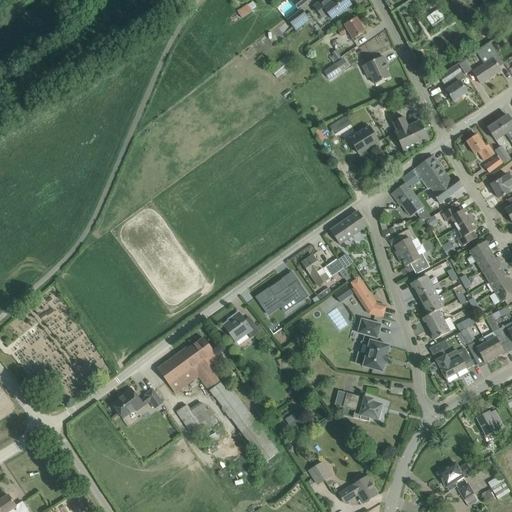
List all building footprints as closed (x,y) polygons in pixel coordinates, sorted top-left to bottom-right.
[(297,0),(294,2),(299,9),(311,1),(310,0),(297,0)] [(323,0),(314,7),(324,19),(329,15),(332,20),(339,15),(340,16),(347,11),(346,10),(351,5),(349,3),(350,2),(348,0),(323,0)] [(247,5),(238,11),(242,18),(252,12),(251,11),(256,7),(253,2),(248,5),(247,5)] [(427,18),(433,27),(447,18),(441,9),(427,18)] [(296,31),(310,20),(302,10),(288,21),(296,31)] [(345,26),(338,31),(342,37),(349,33),(353,39),(365,32),(357,19),(345,26)] [(493,44),(497,51),(502,48),(497,42),(493,44)] [(490,61),(473,72),(481,84),(501,71),(496,63),(501,60),(490,44),(482,49),(490,61)] [(330,58),(331,60),(334,63),(342,57),(338,51),(332,54),(334,56),(330,58)] [(286,57),(270,70),(278,79),(293,66),(286,57)] [(363,66),(369,78),(372,77),(376,85),(390,78),(384,66),(387,65),(383,57),(363,66)] [(459,65),(465,75),(471,72),(465,61),(459,65)] [(325,72),(331,81),(343,73),(337,64),(325,72)] [(458,67),(441,78),(444,84),(448,81),(452,87),(446,91),(454,102),(467,93),(460,82),(465,78),(461,72),(458,67)] [(432,100),(436,105),(443,101),(439,95),(432,100)] [(511,121),(508,116),(498,122),(506,134),(511,143),(511,141),(511,121)] [(395,133),(404,152),(429,140),(420,121),(408,127),(404,118),(393,123),(397,132),(395,133)] [(506,134),(498,122),(488,129),(496,141),(496,140),(499,146),(505,142),(502,137),(506,134)] [(369,127),(349,139),(359,155),(360,155),(378,143),(379,143),(369,127)] [(475,155),(479,152),(485,161),(494,155),(488,145),(486,147),(478,135),(467,142),(475,155)] [(495,151),(504,164),(510,161),(501,147),(495,151)] [(410,189),(421,181),(428,190),(431,188),(433,191),(432,193),(434,196),(433,196),(439,204),(463,186),(457,177),(451,181),(434,156),(402,179),(405,184),(406,183),(410,189)] [(484,168),(489,175),(502,165),(497,158),(484,168)] [(499,199),(509,193),(509,192),(511,189),(511,181),(509,175),(491,185),(499,199)] [(392,194),(397,201),(398,200),(411,217),(422,209),(424,210),(417,215),(421,220),(431,218),(410,189),(406,183),(405,184),(392,194)] [(456,228),(473,218),(470,213),(468,215),(464,209),(461,211),(457,205),(442,214),(447,222),(451,219),(456,228)] [(340,245),(368,226),(358,212),(330,231),(340,245)] [(426,221),(430,229),(438,225),(434,217),(426,221)] [(476,222),(473,218),(456,228),(461,237),(457,239),(462,247),(478,238),(474,232),(477,230),(473,224),(476,222)] [(395,253),(398,258),(422,246),(418,239),(415,240),(409,229),(397,236),(401,243),(394,246),(397,251),(395,253)] [(470,251),(476,261),(491,253),(485,242),(470,251)] [(448,243),(441,247),(446,256),(453,252),(448,243)] [(422,246),(398,258),(401,263),(403,262),(406,267),(411,265),(416,275),(430,268),(422,254),(426,252),(423,245),(422,246)] [(497,263),(491,253),(471,265),(477,275),(483,272),(497,263)] [(329,279),(344,269),(337,259),(323,270),(313,256),(302,263),(311,275),(319,286),(329,279)] [(342,258),(338,260),(344,269),(353,263),(350,259),(345,262),(342,258)] [(489,282),(504,273),(497,263),(483,272),(489,282)] [(495,292),(510,283),(504,273),(489,282),(495,292)] [(427,276),(411,284),(417,295),(432,286),(427,276)] [(271,287),(255,297),(260,304),(260,303),(267,314),(281,304),(283,307),(294,299),(298,305),(309,297),(300,284),(301,284),(298,281),(288,288),(283,280),(271,288),(271,287)] [(369,314),(383,318),(386,306),(377,304),(363,283),(353,289),(369,314)] [(502,303),(511,296),(511,286),(510,283),(495,292),(497,295),(493,297),(496,303),(500,300),(502,303)] [(348,286),(335,295),(340,303),(353,294),(348,286)] [(417,295),(422,306),(438,297),(432,286),(417,295)] [(331,293),(327,289),(323,292),(326,297),(331,293)] [(422,306),(428,316),(439,311),(444,308),(438,297),(422,306)] [(469,301),(472,307),(479,303),(476,298),(469,301)] [(479,303),(472,307),(475,312),(482,309),(479,303)] [(458,312),(459,314),(464,311),(465,313),(472,309),(471,305),(458,312)] [(423,319),(429,330),(450,319),(444,308),(439,311),(428,316),(423,319)] [(229,321),(223,326),(236,342),(248,334),(251,338),(260,332),(251,320),(247,323),(239,314),(234,317),(233,316),(228,320),(229,321)] [(484,338),(495,358),(505,353),(501,346),(507,343),(500,329),(497,325),(492,315),(486,318),(493,333),(484,338)] [(464,329),(474,323),(470,317),(460,322),(464,329)] [(450,319),(429,330),(434,341),(455,329),(450,319)] [(381,372),(383,372),(383,371),(385,363),(387,363),(388,357),(387,356),(389,348),(390,347),(388,346),(376,343),(377,338),(378,338),(381,325),(362,320),(358,333),(365,335),(363,342),(370,344),(364,365),(363,367),(365,368),(365,367),(381,372)] [(511,339),(511,322),(500,329),(507,343),(511,339)] [(460,333),(457,335),(463,346),(466,344),(460,333)] [(495,358),(484,338),(482,339),(479,333),(474,336),(478,342),(468,347),(475,359),(481,356),(485,364),(495,358)] [(187,348),(158,369),(176,394),(199,377),(264,464),(278,453),(224,381),(221,383),(204,360),(214,353),(204,338),(188,350),(187,348)] [(429,349),(433,356),(443,350),(439,343),(429,349)] [(446,356),(459,380),(464,377),(464,375),(469,372),(467,368),(474,365),(466,350),(459,354),(457,350),(446,356)] [(454,382),(459,380),(446,356),(436,361),(448,384),(454,381),(454,382)] [(143,404),(132,388),(124,394),(125,396),(113,405),(114,407),(112,407),(117,413),(118,412),(121,417),(134,407),(136,410),(143,404)] [(45,393),(51,400),(56,396),(51,389),(45,393)] [(153,390),(145,395),(155,409),(163,404),(153,390)] [(347,394),(343,408),(356,411),(354,418),(369,422),(370,418),(380,420),(382,412),(380,411),(381,406),(371,403),(372,400),(365,398),(365,401),(359,400),(359,397),(347,394)] [(187,405),(176,412),(189,431),(191,429),(196,437),(218,423),(213,415),(211,416),(203,403),(191,411),(187,405)] [(483,434),(487,442),(495,438),(493,433),(503,428),(495,412),(490,415),(489,413),(478,419),(486,433),(483,434)] [(256,418),(258,421),(266,416),(263,413),(256,418)] [(295,414),(286,420),(292,429),(301,423),(295,414)] [(438,474),(438,475),(439,475),(444,483),(446,487),(447,487),(450,492),(457,487),(456,484),(458,483),(456,481),(464,476),(471,472),(467,465),(459,470),(456,464),(455,463),(455,464),(455,463),(455,464),(439,474),(438,474)] [(315,468),(309,471),(318,485),(324,481),(315,468)] [(374,488),(372,484),(371,484),(367,477),(339,494),(345,503),(358,495),(364,504),(369,500),(378,495),(374,488)] [(335,508),(342,503),(326,482),(319,487),(335,508)] [(459,490),(465,499),(468,504),(477,499),(468,485),(459,490)] [(0,511),(25,511),(28,510),(23,502),(16,507),(9,496),(0,501),(0,511)]
